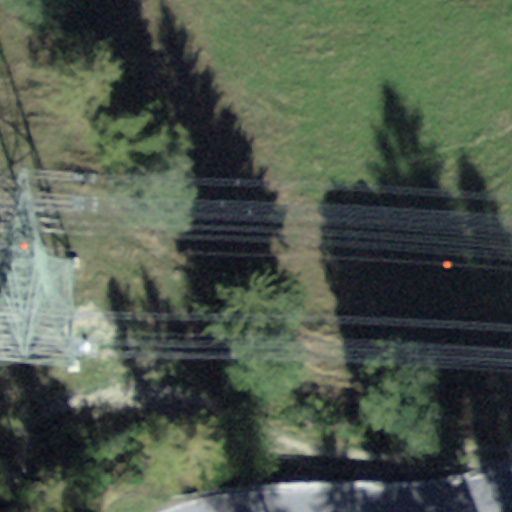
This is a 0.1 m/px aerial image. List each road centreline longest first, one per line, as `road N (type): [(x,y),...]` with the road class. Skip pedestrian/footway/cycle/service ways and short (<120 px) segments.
road 1 (track): [(0,461),(89,405),(255,422),(339,454),(507,463)]
road 2 (tertiary): [(511,462),(285,496),(229,511)]
